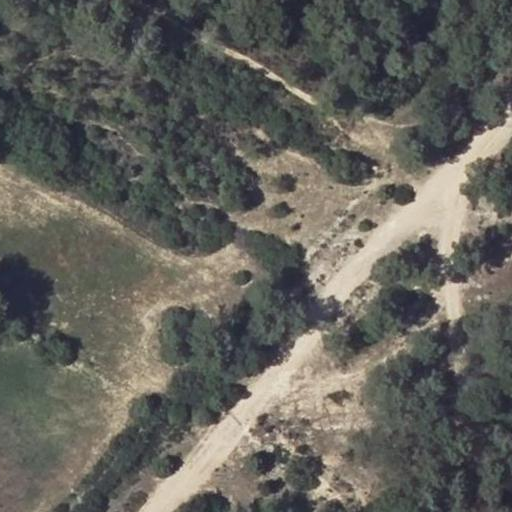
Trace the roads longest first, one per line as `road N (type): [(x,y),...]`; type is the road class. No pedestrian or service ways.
road 1 (track): [(165,511),(429,192),(511,118)]
road 2 (track): [(429,192),(459,279),(457,328),(482,511)]
